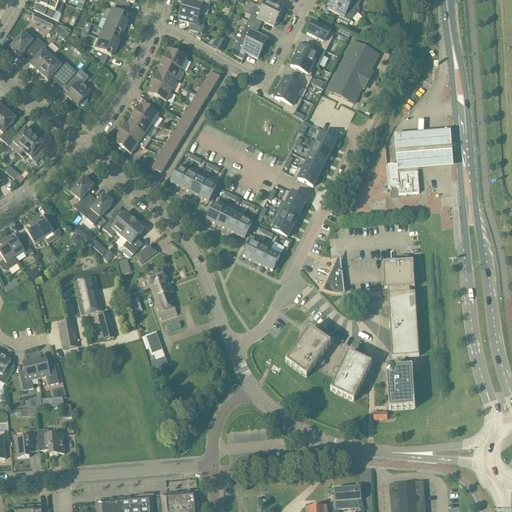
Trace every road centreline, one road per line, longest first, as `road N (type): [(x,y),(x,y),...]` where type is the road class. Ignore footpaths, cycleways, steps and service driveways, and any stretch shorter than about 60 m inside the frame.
road 1 (secondary): [(450,34),(474,321),(489,390)]
road 2 (secondary): [(502,381),(464,78),(450,34)]
road 3 (residential): [(231,347),(173,224),(81,146)]
road 4 (residential): [(153,28),(255,82),(271,78),(309,0)]
road 5 (residential): [(212,465),(0,485)]
road 6 (residential): [(287,286),(371,121)]
road 7 (residential): [(413,454),(324,441),(254,393)]
road 8 (residential): [(287,286),(355,336),(375,324),(376,292)]
road 9 (residential): [(81,146),(121,99),(153,28)]
